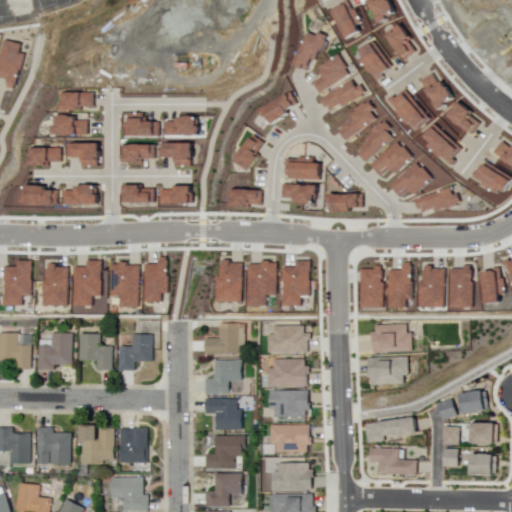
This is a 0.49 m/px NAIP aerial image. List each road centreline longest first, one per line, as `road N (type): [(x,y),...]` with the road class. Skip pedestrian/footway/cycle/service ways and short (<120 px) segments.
road 1 (residential): [(0,237),(396,243),(475,240),(511,225)]
road 2 (residential): [(347,511),(338,244)]
road 3 (residential): [(181,404),(0,400)]
road 4 (residential): [(181,511),(178,331)]
road 5 (residential): [(348,499),(511,499)]
road 6 (residential): [(511,107),(440,46),(414,0)]
